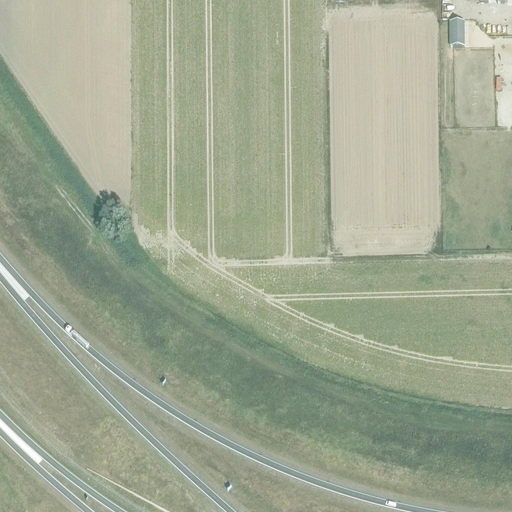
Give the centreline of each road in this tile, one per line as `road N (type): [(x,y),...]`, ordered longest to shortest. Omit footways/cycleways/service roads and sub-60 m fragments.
road 1 (trunk): [(429,511),(337,490),(201,430),(102,360),(0,258)]
road 2 (trunk): [(231,511),(93,383),(0,277)]
road 3 (trunk): [(0,413),(120,511)]
